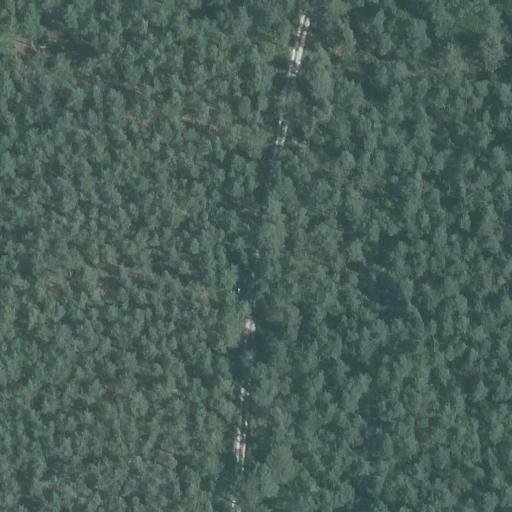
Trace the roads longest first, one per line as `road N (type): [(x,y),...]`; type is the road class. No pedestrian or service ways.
road 1 (track): [(234,511),(252,292),(294,0)]
road 2 (track): [(511,88),(387,80),(281,61)]
